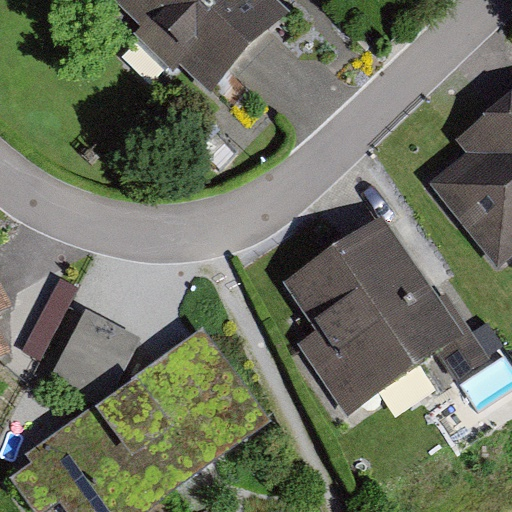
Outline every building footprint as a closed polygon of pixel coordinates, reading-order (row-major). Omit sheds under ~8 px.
[(289,13),(273,0),(121,0),(117,5),(222,93),(289,13)] [(474,162),(442,184),(500,269),(511,260),(511,105),(460,141),(474,162)] [(392,223),(291,291),(322,336),(303,348),(352,419),(420,373),(435,396),(486,361),(392,223)] [(0,284),(0,358),(7,355),(0,340),(0,315),(12,310),(0,284)] [(87,317),(50,389),(97,412),(117,398),(144,346),(87,317)] [(61,511),(160,511),(271,434),(202,337),(117,398),(97,412),(26,462),(32,471),(11,486),(29,511),(59,511),(61,511)]
